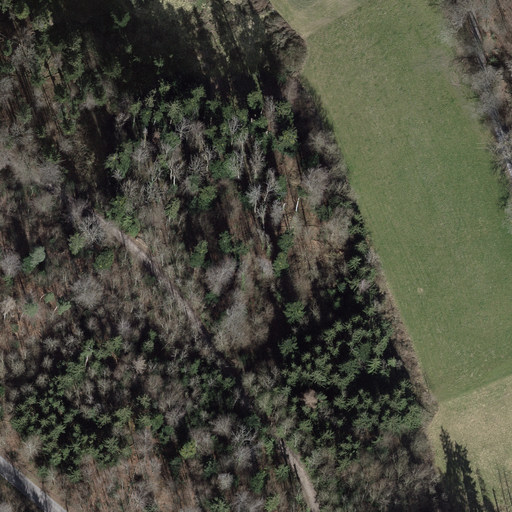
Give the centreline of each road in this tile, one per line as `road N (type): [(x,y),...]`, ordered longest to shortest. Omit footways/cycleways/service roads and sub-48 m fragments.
road 1 (track): [(0,157),(88,214),(173,292),(291,458),(315,511)]
road 2 (track): [(467,0),(511,170)]
